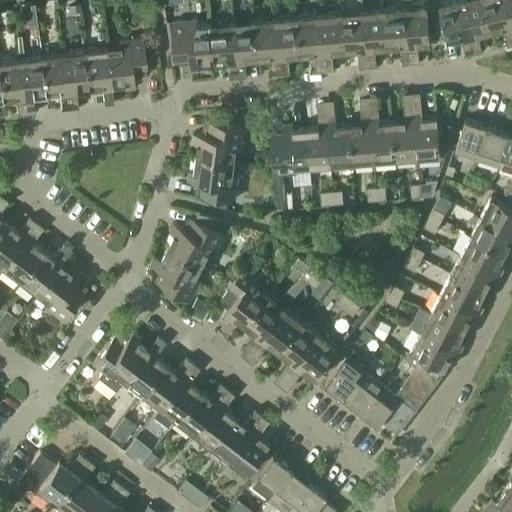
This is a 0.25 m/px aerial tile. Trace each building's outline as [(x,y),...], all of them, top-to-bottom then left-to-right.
[(406,5),(411,61),(419,60),(417,43),(431,42),(428,16),(440,14),(446,40),(461,37),(465,54),(474,52),(462,0),(444,0),(438,2),(427,3),(424,3),(421,0),(416,0),(412,0),(410,4),(406,5)] [(462,0),(474,52),(482,50),(478,33),(490,30),(483,0),(462,0)] [(511,43),(511,25),(506,0),(483,0),(490,30),(503,27),(507,45),(511,43)] [(383,7),(386,46),(400,45),(401,62),(411,61),(406,5),(383,7)] [(362,9),(368,65),(376,64),(374,47),(386,46),(383,7),(362,9)] [(340,11),(343,50),(357,48),(358,65),(368,65),(362,9),(340,11)] [(146,23),(151,22),(154,18),(154,13),(149,10),(145,11),(142,15),(142,20),(146,23)] [(320,12),(325,69),(333,68),(331,51),(343,50),(340,11),(320,12)] [(297,14),(300,53),(314,52),(316,69),(325,69),(320,12),(297,14)] [(276,16),(281,72),(289,72),(287,54),(300,53),(297,14),(276,16)] [(253,18),(257,57),(270,56),(272,73),(281,72),(276,16),(253,18)] [(200,62),(214,61),(210,22),(196,23),(196,17),(173,19),(176,55),(189,54),(190,68),(200,67),(200,62)] [(232,20),(238,76),(246,75),(244,58),(257,57),(253,18),(232,20)] [(210,22),(214,61),(227,59),(229,77),(238,76),(232,20),(210,22)] [(109,84),(110,83),(123,82),(123,87),(134,86),(132,72),(145,70),(140,34),(117,37),(118,43),(103,45),(109,84)] [(84,48),(89,86),(101,85),(103,102),(113,101),(110,83),(109,84),(103,45),(84,48)] [(62,50),(69,107),(77,106),(75,88),(89,86),(84,48),(62,50)] [(41,53),(46,92),(58,90),(60,108),(69,107),(62,50),(41,53)] [(18,56),(26,112),(34,111),(31,94),(46,92),(41,53),(18,56)] [(0,58),(0,74),(3,98),(15,96),(17,114),(26,112),(18,56),(0,58)] [(413,112),(417,156),(440,154),(437,115),(422,116),(421,111),(413,112)] [(393,119),(396,157),(417,156),(413,112),(404,113),(404,118),(393,119)] [(370,116),(374,159),(396,157),(393,119),(379,120),(378,115),(370,116)] [(350,122),(353,161),(374,159),(370,116),(361,116),(361,121),(350,122)] [(454,151),(477,158),(488,124),(465,116),(454,151)] [(307,126),(310,165),(331,163),(327,119),(318,120),(318,125),(307,126)] [(327,119),(331,163),(353,161),(350,122),(335,124),(335,119),(327,119)] [(197,142),(196,155),(234,160),(236,147),(242,148),(245,124),(209,120),(207,133),(193,131),(192,141),(197,142)] [(274,174),(283,173),(297,172),(297,166),(310,165),(307,126),(293,127),(293,122),(282,123),(284,137),(270,138),(274,174)] [(488,124),(477,158),(499,165),(510,131),(488,124)] [(511,131),(510,131),(499,165),(511,169),(511,175),(511,179),(511,131)] [(228,197),(236,198),(239,175),(233,174),(234,160),(196,155),(194,169),(189,168),(187,179),(201,181),(199,194),(207,195),(228,197)] [(455,170),(456,175),(462,177),(467,173),(466,168),(460,166),(455,170)] [(283,173),(274,174),(277,208),(288,207),(287,192),(285,192),(284,180),(283,173)] [(419,182),(420,195),(432,194),(437,180),(419,182)] [(410,182),(411,196),(420,195),(419,182),(410,182)] [(492,189),(504,196),(504,195),(508,189),(496,182),(492,189)] [(376,185),(377,198),(386,197),(385,184),(376,185)] [(367,186),(367,199),(377,198),(376,185),(367,186)] [(321,203),(332,202),(331,189),(320,190),(321,203)] [(331,189),(332,202),(343,201),(341,189),(331,189)] [(491,194),(480,215),(511,231),(511,191),(508,189),(504,195),(504,196),(502,200),(491,194)] [(0,194),(0,232),(8,222),(0,215),(0,208),(7,199),(0,194)] [(207,195),(206,201),(227,206),(228,197),(207,195)] [(434,206),(428,215),(439,222),(445,212),(434,206)] [(476,222),(471,233),(505,251),(511,237),(511,231),(480,215),(473,211),(469,219),(476,222)] [(8,222),(0,232),(0,264),(1,265),(35,221),(28,215),(18,229),(8,222)] [(428,215),(423,225),(434,231),(439,222),(428,215)] [(174,233),(167,245),(202,263),(208,251),(214,254),(224,233),(192,216),(186,228),(174,221),(169,231),(174,233)] [(35,221),(1,265),(19,279),(43,248),(31,240),(42,226),(35,221)] [(471,233),(460,253),(495,271),(505,251),(471,233)] [(43,248),(19,279),(35,292),(59,260),(60,261),(70,247),(63,241),(52,255),(43,248)] [(413,244),(408,254),(419,260),(424,250),(413,244)] [(196,275),(202,263),(167,245),(161,257),(157,255),(152,264),(164,271),(158,282),(190,299),(201,278),(196,275)] [(450,271),(485,289),(495,271),(460,253),(450,271)] [(408,254),(403,263),(414,269),(419,260),(408,254)] [(59,260),(35,292),(46,300),(42,305),(61,319),(83,290),(73,282),(81,271),(73,265),(69,269),(59,261),(60,261),(59,260)] [(225,269),(226,274),(230,276),(235,275),(238,271),(236,266),(232,263),(227,265),(225,269)] [(300,275),(306,280),(314,269),(308,264),(300,275)] [(235,316),(246,325),(269,293),(258,285),(261,280),(243,266),(221,295),(231,303),(223,314),(231,321),(235,316)] [(314,269),(306,280),(315,286),(323,276),(314,269)] [(450,271),(440,291),(475,309),(485,289),(450,271)] [(393,282),(389,290),(400,296),(404,288),(393,282)] [(389,290),(384,299),(396,305),(400,296),(389,290)] [(269,293),(246,325),(255,332),(252,335),(259,341),(262,337),(286,306),(292,298),(284,291),(278,300),(269,293)] [(335,301),(340,305),(348,295),(343,291),(335,301)] [(440,291),(430,309),(465,327),(475,309),(440,291)] [(190,309),(204,317),(212,301),(197,294),(190,309)] [(348,295),(340,305),(352,314),(360,304),(348,295)] [(262,337),(259,341),(265,346),(268,342),(280,351),(304,320),(286,306),(262,337)] [(5,308),(0,315),(0,334),(3,337),(18,317),(5,308)] [(430,309),(420,329),(420,330),(434,337),(455,348),(465,327),(430,309)] [(366,326),(375,333),(381,320),(374,316),(366,326)] [(304,320),(280,351),(289,358),(286,362),(293,367),(320,332),(304,320)] [(320,332),(293,367),(300,372),(303,368),(315,378),(338,347),(329,339),(334,332),(325,325),(320,332)] [(360,335),(368,342),(374,333),(366,327),(360,335)] [(96,376),(114,389),(122,379),(123,380),(148,348),(146,347),(157,334),(146,348),(136,340),(139,336),(131,329),(122,340),(112,333),(90,362),(101,370),(96,376)] [(410,349),(405,356),(405,357),(416,365),(439,377),(455,348),(434,337),(420,330),(420,329),(410,349)] [(148,348),(123,380),(139,392),(163,361),(154,354),(165,339),(157,334),(146,347),(148,348)] [(324,381),(344,396),(365,367),(346,353),(324,381)] [(163,361),(139,392),(158,406),(192,361),(185,356),(174,370),(163,361)] [(192,361),(158,406),(152,413),(168,425),(174,418),(197,387),(188,380),(198,366),(192,361)] [(410,373),(430,389),(439,377),(416,365),(410,373)] [(365,367),(344,396),(361,410),(383,381),(365,367)] [(403,383),(423,398),(430,389),(410,373),(403,383)] [(383,381),(361,410),(378,423),(382,419),(397,431),(423,398),(403,383),(396,391),(383,381)] [(197,387),(174,418),(192,432),(226,387),(220,382),(209,396),(197,387)] [(226,387),(192,432),(208,444),(232,413),(222,406),(233,392),(226,387)] [(232,413),(208,444),(226,458),(260,413),(254,408),(243,422),(232,413)] [(99,425),(107,414),(100,409),(92,419),(99,425)] [(260,413),(226,458),(243,471),(242,472),(249,477),(269,451),(263,446),(267,441),(257,433),(267,419),(260,413)] [(124,414),(109,433),(121,441),(135,422),(124,414)] [(134,434),(123,449),(139,461),(150,447),(134,434)] [(39,449),(17,477),(51,503),(86,457),(78,451),(67,465),(57,458),(54,461),(39,449)] [(150,450),(141,462),(150,469),(159,457),(150,450)] [(269,451),(249,477),(250,478),(248,480),(265,493),(263,497),(265,499),(290,467),(269,451)] [(51,503),(62,511),(71,511),(93,484),(83,477),(94,463),(86,457),(51,503)] [(290,467),(265,499),(267,500),(270,497),(286,509),(307,480),(290,467)] [(71,511),(98,511),(120,483),(112,477),(102,491),(93,484),(71,511)] [(289,511),(335,511),(338,510),(322,497),(324,494),(307,480),(286,509),(289,511)] [(98,511),(125,511),(127,511),(117,504),(128,489),(120,483),(98,511)] [(190,499),(198,506),(207,494),(199,488),(190,499)] [(491,505),(500,511),(511,511),(511,495),(504,489),(491,505)]
